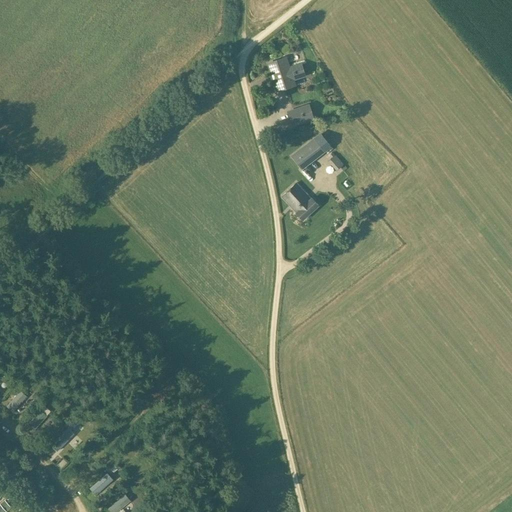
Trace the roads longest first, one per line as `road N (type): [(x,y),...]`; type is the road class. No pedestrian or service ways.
road 1 (track): [(299,511),(270,384),(278,240),(243,50)]
road 2 (track): [(313,0),(0,278)]
